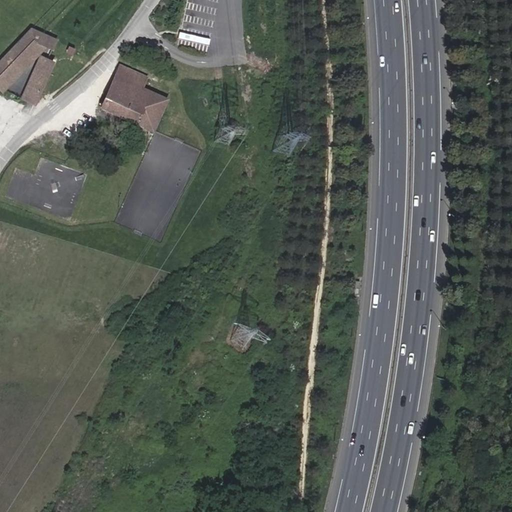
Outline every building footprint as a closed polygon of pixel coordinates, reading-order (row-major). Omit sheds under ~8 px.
[(39,33),(30,29),(23,36),(44,45),(51,48),(55,40),(39,33)] [(38,51),(44,45),(23,36),(21,38),(36,53),(38,51)] [(0,89),(0,90),(36,53),(21,38),(0,60),(0,89)] [(71,55),(74,49),(68,46),(64,52),(71,55)] [(52,61),(40,56),(38,60),(50,65),(52,61)] [(32,104),(50,65),(38,60),(21,99),(29,102),(32,104)] [(120,72),(100,109),(151,132),(167,93),(120,72)]
